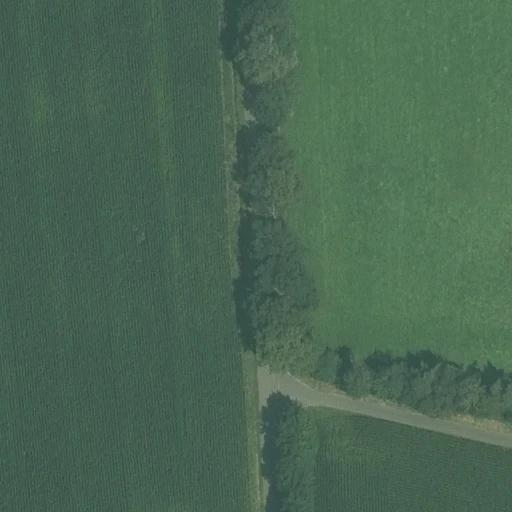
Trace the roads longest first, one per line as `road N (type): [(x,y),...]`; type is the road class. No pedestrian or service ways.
road 1 (unclassified): [(272,396),(253,0)]
road 2 (unclassified): [(511,449),(272,396)]
